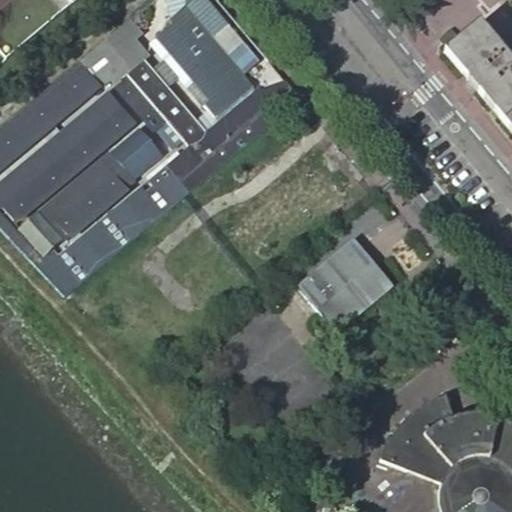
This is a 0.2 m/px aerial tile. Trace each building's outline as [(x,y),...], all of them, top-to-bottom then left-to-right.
[(0,0),(0,55),(4,61),(72,4),(68,0),(0,0)] [(193,85),(187,91),(202,109),(241,78),(223,56),(220,58),(192,25),(211,9),(202,0),(192,0),(183,8),(180,4),(166,17),(172,25),(155,40),(193,85)] [(511,64),(479,25),(443,55),(469,86),(511,136),(511,64)] [(148,45),(187,91),(193,85),(155,40),(148,45)] [(84,74),(96,88),(100,93),(113,82),(112,80),(132,64),(118,48),(108,56),(107,55),(84,74)] [(126,78),(175,135),(191,121),(141,64),(125,77),(126,78)] [(0,169),(96,88),(84,74),(0,144),(0,169)] [(165,143),(175,135),(126,78),(117,86),(165,143)] [(233,151),(236,154),(250,143),(248,141),(261,130),(259,127),(273,116),(253,93),(164,168),(165,169),(145,187),(156,200),(200,163),(208,173),(233,151)] [(97,103),(122,131),(130,124),(106,96),(97,103)] [(0,200),(16,219),(122,131),(97,103),(0,184),(0,200)] [(65,238),(152,165),(130,139),(42,212),(65,238)] [(63,279),(156,200),(145,187),(65,255),(52,266),(63,279)] [(52,266),(65,255),(34,218),(21,230),(52,266)] [(367,273),(373,268),(371,265),(354,244),(347,249),(367,273)] [(389,288),(373,268),(367,273),(347,249),(295,291),(331,334),(389,288)] [(511,511),(511,426),(505,422),(496,421),(496,418),(470,415),(451,420),(444,398),(437,400),(410,415),(395,429),(377,462),(439,486),(437,490),(436,501),(438,509),(439,511),(511,511)]
